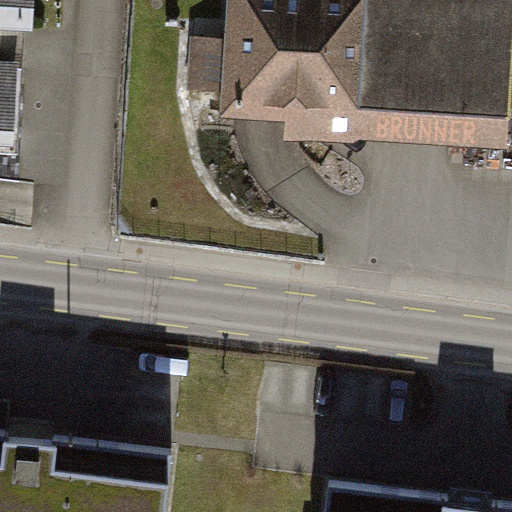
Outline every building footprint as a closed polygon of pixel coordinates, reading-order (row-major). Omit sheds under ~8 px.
[(50,0),(0,0),(0,28),(49,31),(50,0)] [(511,0),(239,0),(235,106),(511,118),(511,0)] [(0,158),(30,160),(35,64),(0,61),(0,158)] [(196,511),(203,451),(0,428),(0,511),(196,511)] [(511,511),(511,506),(353,487),(349,511),(511,511)]
